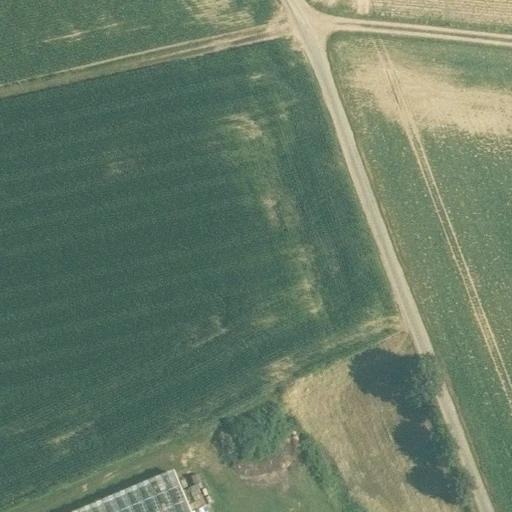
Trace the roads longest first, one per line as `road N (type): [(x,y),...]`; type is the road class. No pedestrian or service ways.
road 1 (unclassified): [(499,511),(294,0)]
road 2 (track): [(0,97),(309,28)]
road 3 (track): [(511,42),(307,23)]
